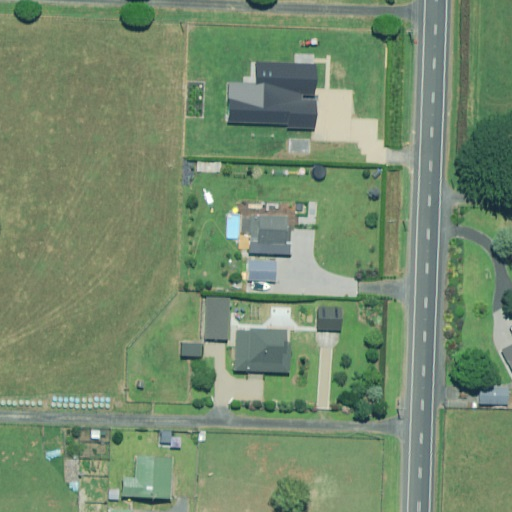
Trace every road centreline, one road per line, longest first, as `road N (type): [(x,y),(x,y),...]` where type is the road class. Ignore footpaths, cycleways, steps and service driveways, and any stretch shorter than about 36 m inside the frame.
road 1 (tertiary): [(419,511),(436,18)]
road 2 (residential): [(436,18),(14,0)]
